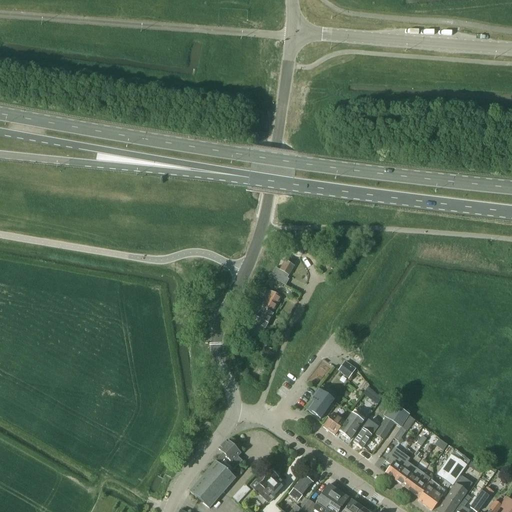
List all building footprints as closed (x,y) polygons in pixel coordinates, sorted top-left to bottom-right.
[(301,256),(306,247),(295,241),(290,250),(301,256)] [(322,256),(328,248),(323,245),(318,253),(322,256)] [(287,276),(295,262),(287,257),(279,271),(287,276)] [(286,279),(287,276),(279,271),(278,273),(273,270),(269,277),(274,280),(274,281),(284,287),(288,280),(286,279)] [(271,314),(279,299),(268,293),(264,300),(260,298),(256,305),(260,308),(271,314)] [(271,314),(260,308),(253,321),(248,318),(239,334),(248,339),(256,324),(263,328),(263,329),(264,329),(269,320),(270,319),(272,317),(271,316),(272,315),(271,314)] [(348,378),(354,370),(344,363),(340,369),(343,372),(341,374),(348,378)] [(368,387),(363,394),(369,398),(374,391),(368,387)] [(314,403),(308,410),(310,411),(309,412),(314,416),(315,415),(320,419),(319,420),(320,420),(334,401),(333,401),(332,402),(320,393),(319,396),(316,394),(311,401),(314,403)] [(400,429),(408,416),(393,407),(374,436),(383,442),(393,425),(400,429)] [(334,436),(344,423),(333,415),(330,420),(329,419),(323,428),(334,436)] [(349,441),(362,423),(351,415),(338,433),(349,441)] [(409,416),(404,424),(409,427),(414,419),(409,416)] [(362,431),(353,443),(361,449),(370,437),(376,428),(368,422),(361,430),(362,431)] [(398,443),(405,432),(400,429),(393,440),(398,443)] [(420,447),(425,440),(421,436),(415,444),(420,447)] [(234,479),(229,474),(241,462),(237,457),(240,454),(227,441),(218,450),(223,454),(190,493),(209,509),(234,479)] [(393,480),(406,463),(409,460),(394,449),(384,461),(391,466),(385,474),(393,480)] [(452,487),(469,462),(454,451),(437,476),(452,487)] [(401,486),(414,468),(406,463),(393,480),(401,486)] [(410,493),(423,475),(414,468),(401,486),(410,493)] [(256,481),(250,487),(254,491),(268,504),(271,501),(285,486),(277,479),(278,478),(277,477),(277,475),(274,472),(272,473),(271,471),(265,479),(261,475),(256,481)] [(464,472),(437,511),(452,511),(466,492),(467,490),(470,486),(464,482),(469,475),(464,472)] [(424,488),(430,480),(423,475),(410,493),(419,499),(426,489),(424,488)] [(298,502),(312,483),(303,476),(288,495),(298,502)] [(431,511),(446,492),(430,480),(424,488),(426,489),(419,499),(417,501),(431,511)] [(316,511),(323,511),(339,491),(334,488),(333,489),(328,486),(317,502),(314,506),(308,501),(301,511),(312,511),(314,510),(316,511)] [(474,511),(477,511),(491,493),(484,488),(470,509),(474,511)] [(338,511),(347,499),(342,495),(343,494),(339,491),(323,511),(338,511)] [(468,511),(463,508),(466,502),(467,503),(470,499),(466,496),(461,505),(456,511),(455,511),(468,511)] [(511,511),(511,502),(506,499),(503,503),(500,508),(504,511),(503,511),(511,511)] [(357,511),(361,508),(351,502),(343,511),(357,511)] [(496,511),(500,508),(503,503),(501,502),(499,505),(501,506),(500,507),(494,502),(487,511),(496,511)]
